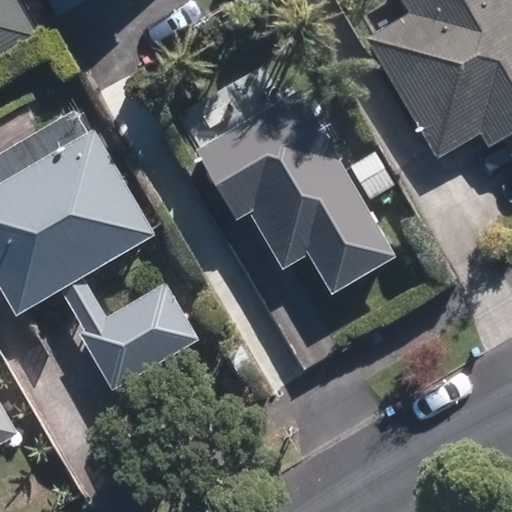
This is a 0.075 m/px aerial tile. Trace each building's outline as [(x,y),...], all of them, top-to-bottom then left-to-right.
[(0,0),(0,56),(33,37),(11,0),(0,0)] [(511,0),(398,0),(405,11),(361,37),(433,157),(476,131),(484,146),(499,137),(511,160),(511,0)] [(294,89),(189,148),(231,220),(244,212),(276,269),(303,253),(326,294),(390,256),(294,89)] [(0,296),(12,316),(151,234),(89,127),(84,130),(71,107),(0,149),(0,296)] [(387,184),(369,151),(346,164),(363,197),(387,184)] [(0,440),(17,430),(0,402),(0,440)]
